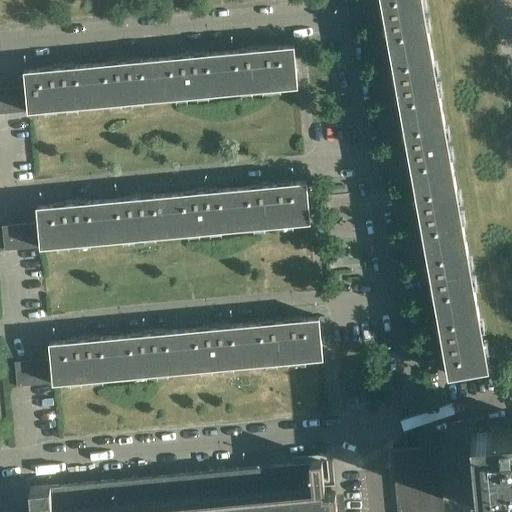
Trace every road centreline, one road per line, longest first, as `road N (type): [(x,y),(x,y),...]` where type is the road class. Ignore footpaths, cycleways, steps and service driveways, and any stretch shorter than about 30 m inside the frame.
road 1 (residential): [(368,157),(348,15),(0,45)]
road 2 (residential): [(0,328),(389,293)]
road 3 (residential): [(0,464),(373,428)]
road 4 (residential): [(0,190),(368,157)]
road 5 (residential): [(373,428),(411,417),(389,293)]
road 6 (residential): [(389,293),(368,157)]
